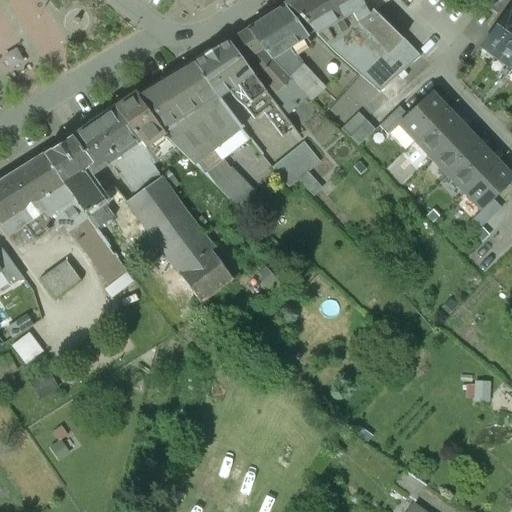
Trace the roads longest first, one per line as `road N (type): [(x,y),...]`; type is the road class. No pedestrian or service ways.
road 1 (residential): [(163,32),(0,131)]
road 2 (residential): [(511,146),(431,70),(472,29)]
